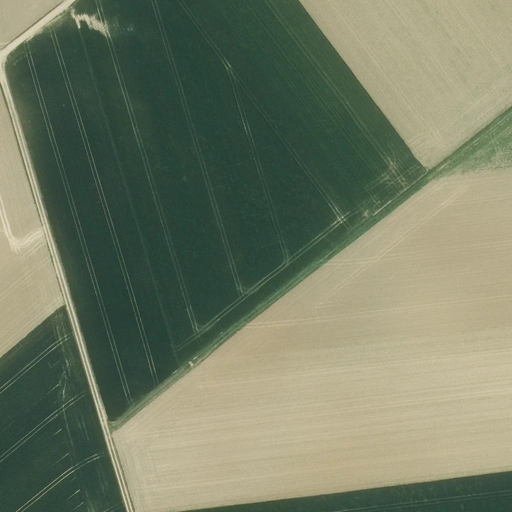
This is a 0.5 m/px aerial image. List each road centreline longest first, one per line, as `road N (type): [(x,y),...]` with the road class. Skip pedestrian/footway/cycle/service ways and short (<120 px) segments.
road 1 (track): [(511,111),(105,433)]
road 2 (track): [(0,69),(128,511)]
